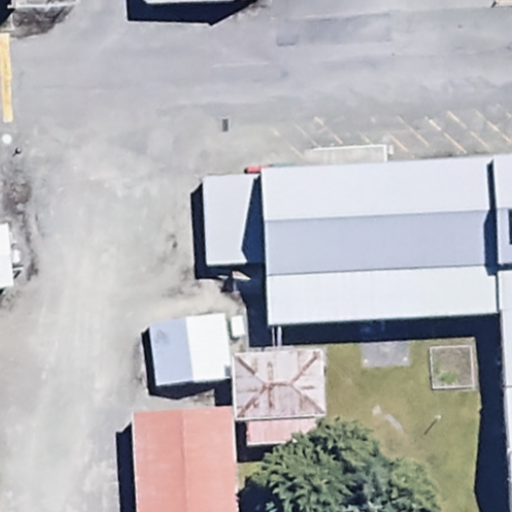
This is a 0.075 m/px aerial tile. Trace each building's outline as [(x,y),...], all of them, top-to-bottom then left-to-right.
[(239,0),(143,0),(144,15),(240,10),(239,0)] [(511,150),(263,165),(272,318),(511,303),(511,150)] [(10,236),(0,237),(0,302),(16,301),(10,236)] [(223,326),(145,334),(151,397),(229,390),(223,326)] [(511,368),(499,369),(507,501),(511,500),(511,368)] [(247,511),(242,411),(141,417),(147,511),(247,511)]
